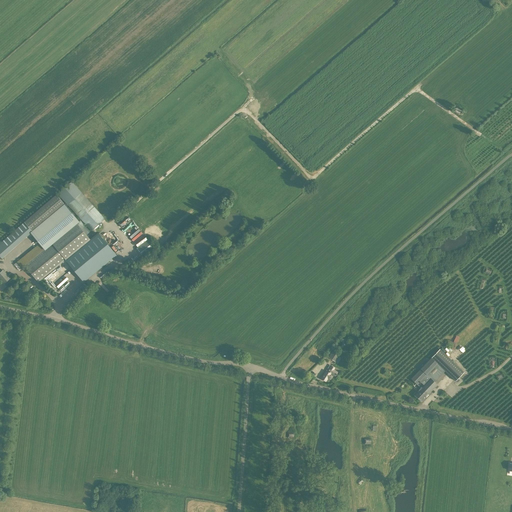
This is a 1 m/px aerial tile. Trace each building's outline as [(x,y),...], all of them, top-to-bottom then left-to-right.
[(463,112),(457,108),(454,113),(460,117),(463,112)] [(105,219),(92,204),(72,181),(58,194),(91,231),(105,219)] [(32,230),(64,204),(56,195),(25,222),(32,230)] [(130,217),(120,224),(126,232),(134,226),(130,221),(132,220),(130,217)] [(25,222),(0,243),(0,255),(1,258),(30,232),(32,230),(25,222)] [(86,235),(76,222),(44,249),(39,244),(16,263),(21,269),(25,266),(38,282),(75,253),(90,240),(86,235)] [(133,241),(142,233),(136,227),(131,231),(133,234),(130,237),(133,241)] [(92,274),(116,255),(99,234),(90,240),(75,253),(92,274)] [(147,237),(135,244),(142,256),(154,248),(147,237)] [(483,273),(490,276),(492,271),(486,268),(483,273)] [(3,271),(0,273),(0,277),(4,283),(10,278),(3,271)] [(478,286),(477,287),(478,287),(478,288),(483,290),(487,280),(481,278),(481,280),(480,279),(480,280),(480,281),(478,286)] [(493,341),(492,342),(493,342),(493,344),(498,345),(501,334),(495,333),(495,334),(494,334),(494,335),(495,336),(493,341)] [(420,387),(413,394),(421,402),(435,387),(437,389),(439,387),(437,385),(438,385),(434,382),(445,371),(455,381),(456,381),(458,382),(460,380),(458,378),(464,372),(440,349),(411,378),(420,387)] [(334,351),(329,358),(334,361),(337,357),(339,358),(340,355),(334,351)] [(326,371),(322,379),(326,382),(327,381),(328,382),(329,382),(331,380),(333,376),(335,374),(335,373),(332,372),(335,368),(331,366),(328,372),(326,371)]
